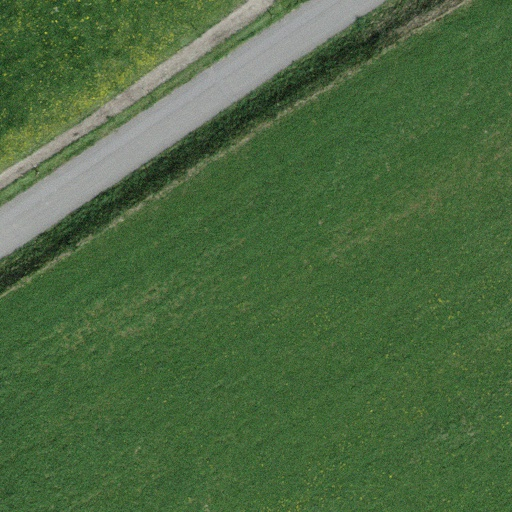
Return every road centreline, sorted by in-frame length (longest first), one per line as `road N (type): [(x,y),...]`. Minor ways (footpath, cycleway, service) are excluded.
road 1 (unclassified): [(347,0),(0,234)]
road 2 (track): [(0,183),(260,0)]
